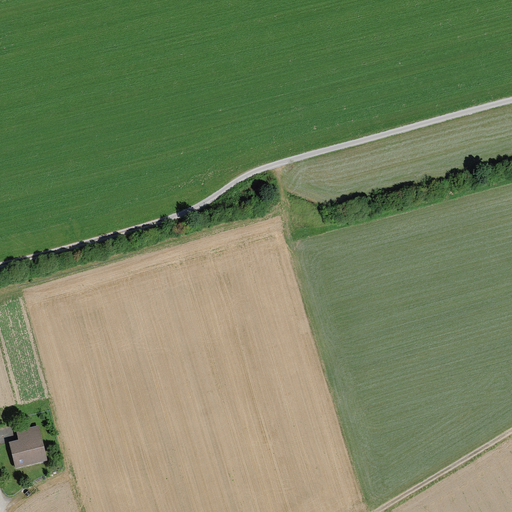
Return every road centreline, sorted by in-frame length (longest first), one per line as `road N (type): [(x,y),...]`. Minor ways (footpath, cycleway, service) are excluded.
road 1 (track): [(0,265),(200,208),(269,167),(511,102)]
road 2 (track): [(511,434),(382,511)]
